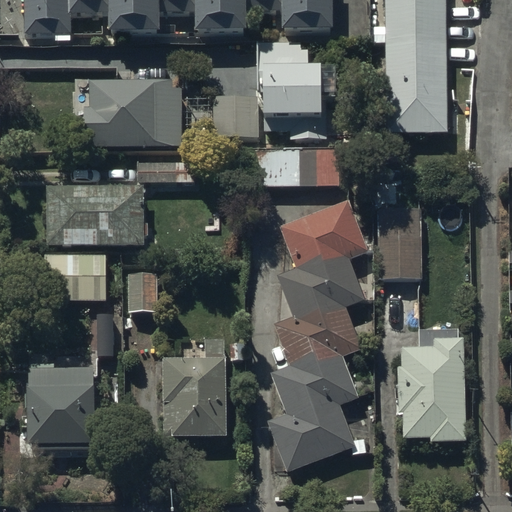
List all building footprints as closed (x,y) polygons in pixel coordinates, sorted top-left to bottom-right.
[(26,0),(27,45),(73,45),(73,25),(113,24),(114,49),(163,49),(162,24),(200,24),(201,48),(250,48),(250,22),(287,21),(287,48),(335,47),(334,0),(26,0)] [(388,0),(391,145),(451,144),(448,0),(388,0)] [(305,55),(260,57),(262,103),(268,102),(270,142),(296,140),(296,148),(326,147),(325,136),(339,135),(337,89),(325,90),(325,81),(312,82),(311,59),(306,59),(305,55)] [(176,93),(93,94),(94,122),(89,123),(89,161),(186,159),(185,100),(176,100),(176,93)] [(259,103),(216,104),(217,147),(260,145),(259,103)] [(352,153),(245,154),(245,191),(340,190),(339,170),(352,169),(352,153)] [(196,170),(139,171),(140,193),(196,192),(196,170)] [(146,200),(51,201),(52,257),(146,256),(146,247),(150,247),(150,235),(146,235),(146,200)] [(351,210),(280,236),(296,278),(278,285),(294,328),(277,334),(293,378),(276,384),(293,428),(274,435),(291,481),(357,457),(341,416),(361,408),(345,367),(364,360),(349,318),(367,311),(351,270),(371,263),(351,210)] [(423,220),(380,221),(381,289),(425,289),(423,220)] [(108,266),(48,266),(48,311),(108,311),(108,266)] [(159,284),(131,285),(131,323),(160,323),(159,284)] [(112,319),(95,319),(95,360),(112,360),(112,319)] [(470,457),(466,352),(460,352),(460,342),(422,343),(423,360),(405,361),(406,381),(401,381),(403,426),(406,426),(407,453),(432,452),(432,459),(470,457)] [(208,371),(166,372),(167,442),(176,442),(176,450),(230,449),(229,349),(208,350),(208,371)] [(98,379),(30,380),(32,459),(99,458),(98,379)]
